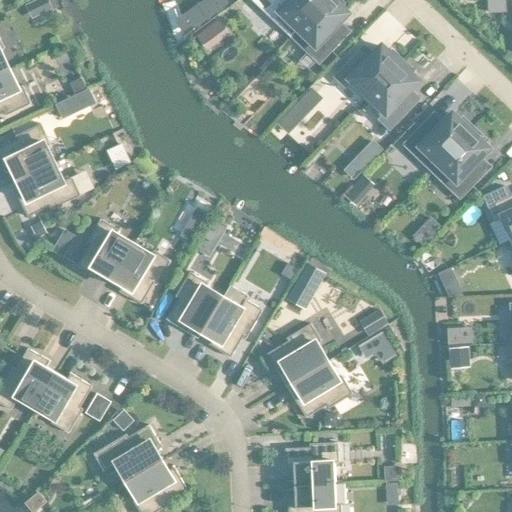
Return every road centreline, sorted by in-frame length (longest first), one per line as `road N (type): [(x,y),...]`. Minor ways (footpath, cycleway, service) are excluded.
road 1 (residential): [(0,267),(38,305),(210,412),(235,447),(244,511)]
road 2 (residential): [(511,107),(403,0)]
